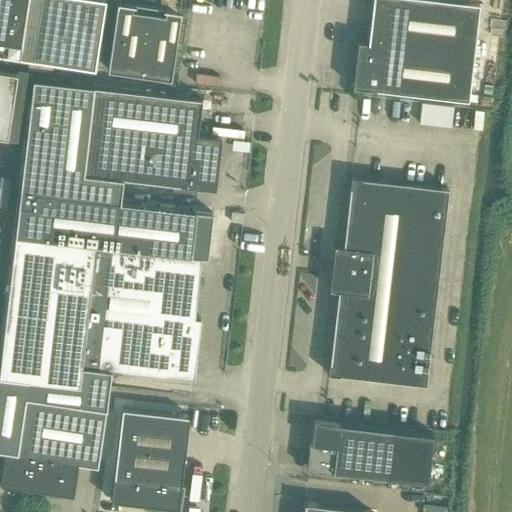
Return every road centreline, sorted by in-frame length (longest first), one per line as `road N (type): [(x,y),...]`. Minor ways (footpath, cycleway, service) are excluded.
road 1 (unknown): [(296,132),(466,156),(475,172),(470,222),(443,407),(267,393)]
road 2 (unclassified): [(254,511),(311,0)]
